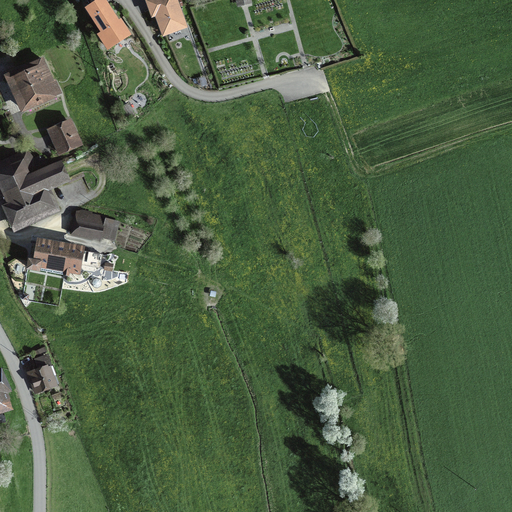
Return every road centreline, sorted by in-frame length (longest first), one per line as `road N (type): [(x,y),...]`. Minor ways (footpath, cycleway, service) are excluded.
road 1 (residential): [(123,0),(178,85),(201,96),(303,73)]
road 2 (residential): [(0,339),(38,446),(40,511)]
